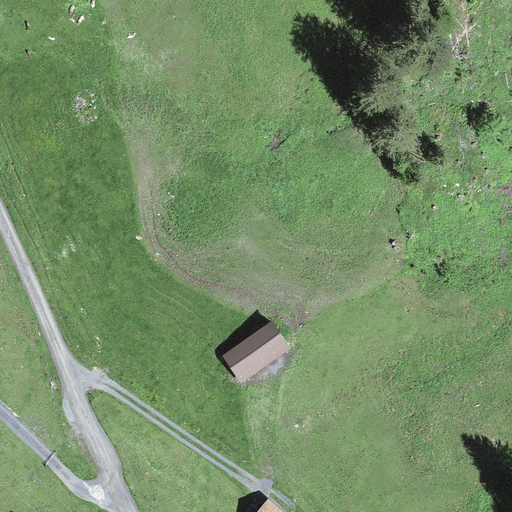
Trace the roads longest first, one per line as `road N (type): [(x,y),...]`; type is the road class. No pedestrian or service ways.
road 1 (track): [(130,511),(0,211)]
road 2 (track): [(298,511),(72,372)]
road 3 (track): [(118,493),(87,496),(0,411)]
